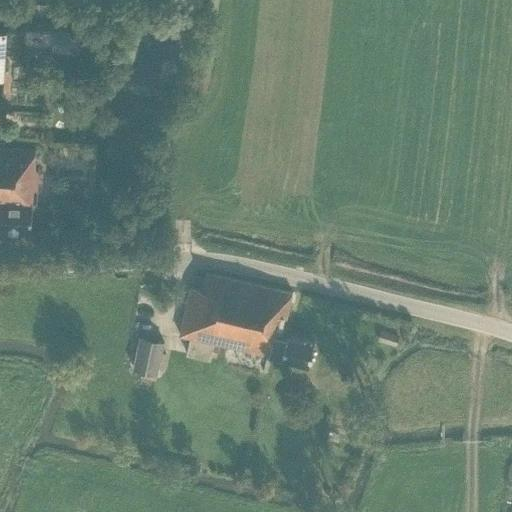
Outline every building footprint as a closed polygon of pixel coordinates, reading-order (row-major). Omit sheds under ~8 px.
[(131,77),(160,83),(172,23),(144,17),(131,77)] [(83,50),(84,29),(59,27),(58,49),(83,50)] [(0,229),(31,231),(32,207),(36,207),(38,167),(34,167),(35,149),(0,146),(0,229)] [(287,336),(283,335),(292,292),(205,272),(201,289),(190,287),(180,334),(190,336),(186,353),(211,358),(215,342),(310,363),(315,342),(287,335),(287,336)] [(377,340),(396,345),(399,333),(380,328),(377,340)] [(131,367),(158,372),(164,340),(138,333),(131,367)]
